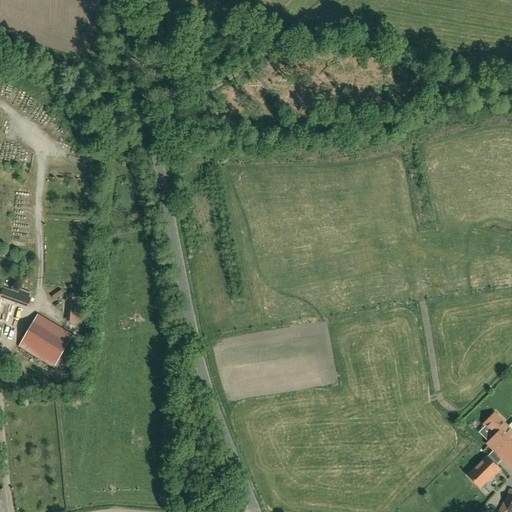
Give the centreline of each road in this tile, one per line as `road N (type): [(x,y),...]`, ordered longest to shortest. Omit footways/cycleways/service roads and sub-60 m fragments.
road 1 (unclassified): [(254,511),(202,383),(126,0)]
road 2 (track): [(150,121),(236,74),(327,0)]
